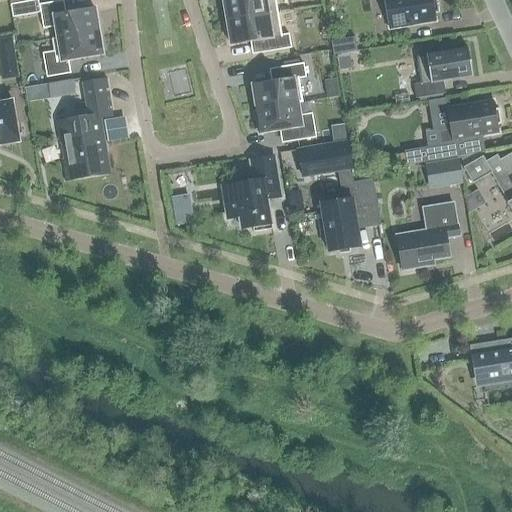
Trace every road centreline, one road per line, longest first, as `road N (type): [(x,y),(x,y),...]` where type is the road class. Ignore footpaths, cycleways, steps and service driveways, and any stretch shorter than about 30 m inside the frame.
road 1 (residential): [(0,220),(394,333),(511,298)]
road 2 (residential): [(186,0),(235,144),(152,161),(127,0)]
